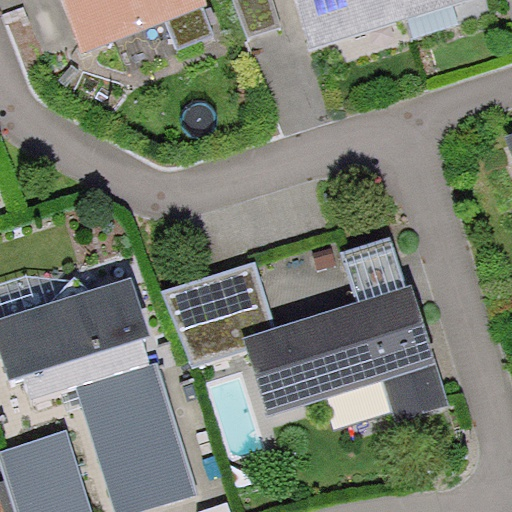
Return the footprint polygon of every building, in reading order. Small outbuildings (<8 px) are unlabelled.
[(197,0),(57,0),(81,63),(205,20),(197,0)] [(395,0),(283,0),(300,58),(403,27),(395,0)] [(395,0),(403,27),(494,0),(395,0)] [(511,145),(501,149),(511,179),(511,145)] [(336,240),(163,294),(191,382),(243,365),(264,431),(391,392),(404,434),(454,418),(397,239),(341,256),(336,240)] [(132,291),(0,330),(0,380),(8,408),(72,389),(109,511),(168,511),(196,503),(132,291)] [(81,511),(61,434),(0,449),(0,476),(3,490),(9,511),(81,511)] [(0,490),(0,511),(9,511),(3,490),(0,490)]
